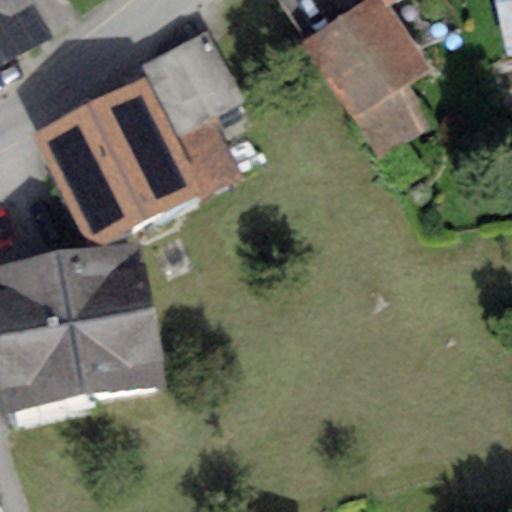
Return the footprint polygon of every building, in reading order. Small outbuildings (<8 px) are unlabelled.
[(0,0),(0,61),(41,35),(17,0),(0,0)] [(383,0),(369,0),(302,41),(376,161),(433,126),(408,85),(429,73),(387,5),(383,0)] [(511,0),(494,0),(505,56),(511,54),(511,0)] [(162,82),(41,143),(93,245),(237,173),(213,125),(245,109),(208,36),(153,63),(162,82)] [(143,254),(0,273),(0,395),(2,414),(162,393),(143,254)]
